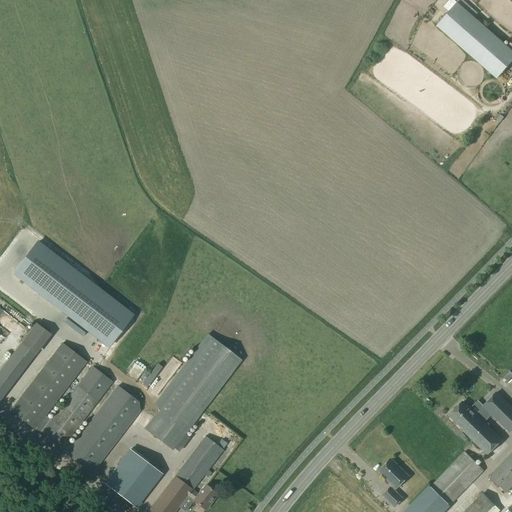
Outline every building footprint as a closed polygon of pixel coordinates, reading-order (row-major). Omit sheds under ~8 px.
[(497,79),(511,62),(511,51),(454,0),(450,0),(444,8),(449,12),(437,26),(497,79)] [(22,284),(108,346),(128,316),(44,254),(22,284)] [(0,326),(14,337),(21,326),(0,311),(0,326)] [(20,343),(0,369),(0,403),(36,355),(34,353),(49,334),(35,324),(21,343),(20,343)] [(130,366),(156,343),(152,339),(155,336),(150,330),(140,340),(144,343),(137,350),(135,347),(123,358),(130,366)] [(207,335),(153,404),(160,410),(156,415),(154,413),(143,427),(172,449),(240,361),(207,335)] [(45,416),(86,363),(61,344),(10,411),(60,450),(112,383),(91,367),(50,421),(45,416)] [(142,370),(135,380),(156,392),(173,364),(178,367),(180,364),(166,355),(159,368),(153,364),(148,373),(142,370)] [(504,383),(509,376),(505,372),(499,379),(504,383)] [(139,411),(138,403),(117,387),(65,454),(91,474),(139,411)] [(511,407),(500,395),(478,417),(463,402),(450,416),(465,431),(464,432),(487,456),(503,440),(484,422),(491,415),(510,433),(511,430),(511,407)] [(217,494),(205,485),(199,494),(193,490),(223,450),(222,449),(217,445),(205,436),(181,467),(171,481),(148,510),(150,511),(176,511),(188,497),(193,501),(205,510),(217,494)] [(222,449),(226,444),(221,440),(217,445),(222,449)] [(104,484),(135,508),(162,474),(131,450),(104,484)] [(445,511),(484,471),(465,452),(405,511),(445,511)] [(511,453),(489,477),(506,494),(511,488),(511,453)] [(382,496),(394,507),(402,499),(394,491),(408,476),(390,460),(380,470),(385,474),(383,476),(393,486),(391,488),(382,496)] [(494,511),(496,510),(475,490),(455,511),(494,511)]
